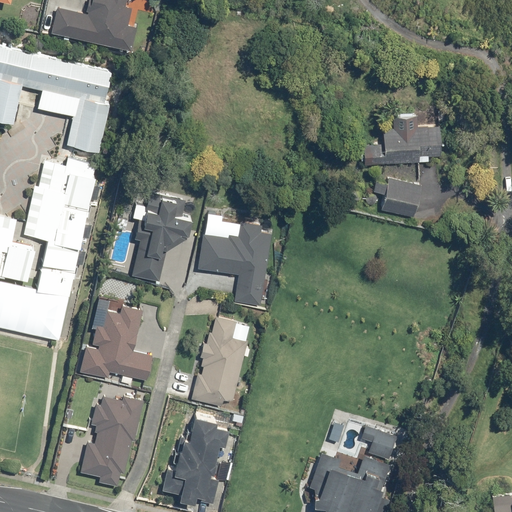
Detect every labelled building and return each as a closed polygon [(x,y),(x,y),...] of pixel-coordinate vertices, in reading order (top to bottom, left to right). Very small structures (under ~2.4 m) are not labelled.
[(55,3),(49,30),(130,49),(136,24),(127,22),(131,5),(124,3),(124,0),(86,0),(84,10),(55,3)] [(110,56),(0,32),(0,68),(102,91),(110,56)] [(361,142),(362,162),(427,159),(427,154),(439,154),(438,124),(416,125),(415,110),(390,111),(391,124),(380,125),(381,141),(361,142)] [(41,276),(73,282),(99,151),(59,143),(53,172),(34,168),(24,216),(53,221),(41,276)] [(412,215),(420,182),(387,174),(385,180),(374,177),(371,188),(382,191),(378,207),(412,215)] [(137,236),(129,272),(158,278),(165,245),(186,232),(190,214),(181,212),(184,196),(147,188),(141,216),(137,215),(132,235),(137,236)] [(19,205),(0,200),(0,259),(30,266),(37,231),(14,226),(19,205)] [(232,299),(259,303),(270,230),(259,229),(260,222),(237,218),(235,232),(226,231),(226,235),(201,231),(195,266),(236,272),(232,299)] [(83,342),(78,368),(107,375),(108,369),(146,377),(151,353),(133,348),(142,306),(120,301),(118,310),(105,307),(108,297),(97,295),(90,325),(94,326),(89,344),(83,342)] [(195,371),(189,396),(219,403),(221,396),(231,398),(246,338),(231,334),(235,319),(213,313),(209,329),(206,328),(197,362),(201,363),(199,372),(195,371)] [(132,439),(142,397),(121,392),(120,397),(101,392),(99,401),(94,400),(89,421),(94,422),(90,440),(85,438),(78,469),(97,473),(96,478),(116,483),(118,470),(122,471),(130,438),(132,439)] [(165,464),(160,486),(177,490),(176,496),(192,499),(192,496),(211,501),(217,477),(209,475),(218,441),(222,442),(226,424),(213,421),(214,417),(192,411),(186,435),(179,433),(171,466),(165,464)] [(395,432),(363,422),(359,434),(370,438),(366,449),(387,456),(395,432)] [(369,511),(388,461),(359,451),(356,461),(319,449),(307,483),(315,486),(310,502),(321,506),(318,511),(369,511)] [(511,511),(511,491),(489,493),(490,511),(511,511)]
